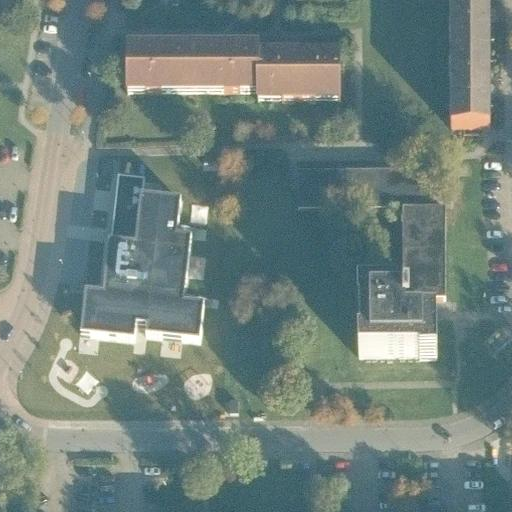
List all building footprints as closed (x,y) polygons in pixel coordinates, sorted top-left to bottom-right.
[(492,0),(451,0),(451,58),(493,58),(492,0)] [(195,52),(128,52),(128,103),(194,103),(195,52)] [(261,52),(195,52),(194,103),(261,103),(262,62),(261,52)] [(493,58),(451,58),(449,131),(492,132),(493,58)] [(341,113),(341,61),(262,62),(261,103),(261,113),(341,113)] [(363,171),(363,211),(399,211),(423,211),(423,170),(363,171)] [(363,211),(363,171),(297,172),(297,212),(363,211)] [(145,184),(118,181),(104,297),(86,295),(80,338),(134,345),(136,329),(147,330),(145,340),(200,347),(204,310),(184,308),(192,242),(177,240),(182,204),(143,200),(145,184)] [(423,211),(399,211),(399,291),(399,302),(433,302),(444,302),(444,211),(423,211)] [(434,362),(433,302),(399,302),(399,291),(352,291),(352,363),(434,362)]
